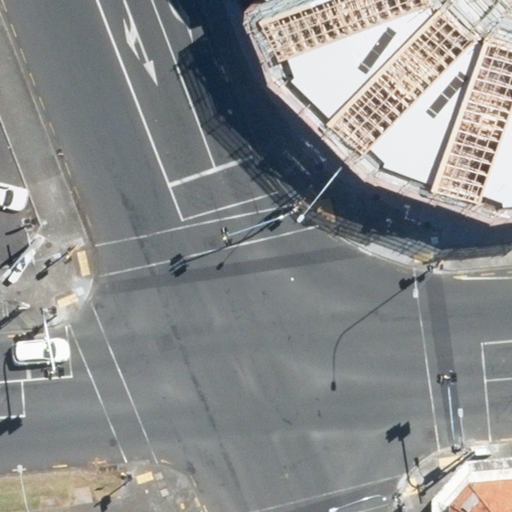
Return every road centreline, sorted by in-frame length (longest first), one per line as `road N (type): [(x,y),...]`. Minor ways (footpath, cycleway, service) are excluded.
road 1 (secondary): [(100,0),(250,379)]
road 2 (secondary): [(250,379),(511,342)]
road 3 (secondary): [(0,413),(250,379)]
road 4 (tertiary): [(250,379),(299,511)]
